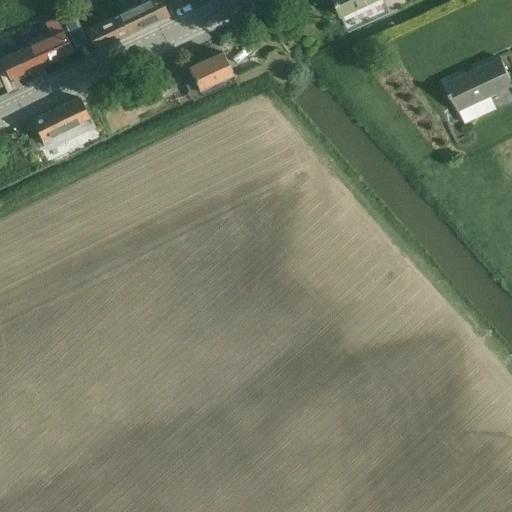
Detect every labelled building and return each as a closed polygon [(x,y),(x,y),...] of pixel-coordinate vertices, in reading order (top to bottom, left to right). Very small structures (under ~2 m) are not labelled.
[(126,0),(130,7),(119,12),(129,33),(168,15),(160,0),(145,0),(126,0)] [(329,0),(337,18),(340,17),(346,30),(347,32),(389,13),(388,11),(388,10),(383,0),(329,0)] [(85,28),(94,49),(129,33),(119,12),(85,28)] [(0,58),(10,79),(72,52),(63,31),(66,29),(61,16),(44,24),(49,36),(0,58)] [(87,42),(76,17),(64,23),(74,47),(87,42)] [(231,72),(227,62),(222,52),(188,67),(197,87),(231,72)] [(459,110),(511,85),(511,80),(501,56),(446,82),(459,110)] [(33,119),(34,121),(42,138),(87,117),(78,97),(33,119)] [(116,125),(111,113),(101,118),(107,130),(116,125)]
